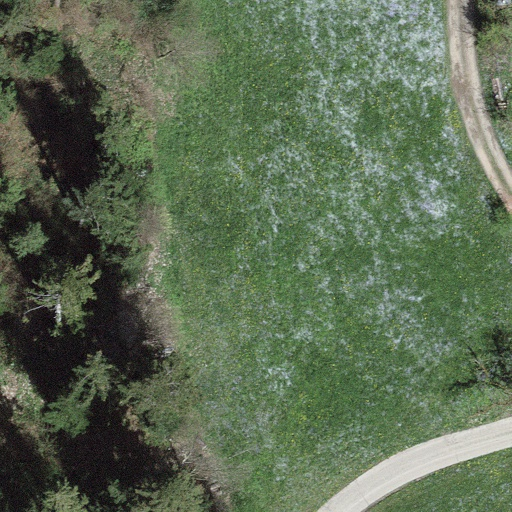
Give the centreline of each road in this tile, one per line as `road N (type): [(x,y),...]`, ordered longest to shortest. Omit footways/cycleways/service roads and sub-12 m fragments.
road 1 (track): [(463,0),(471,125),(511,191)]
road 2 (unclassified): [(336,511),(398,468),(511,431)]
